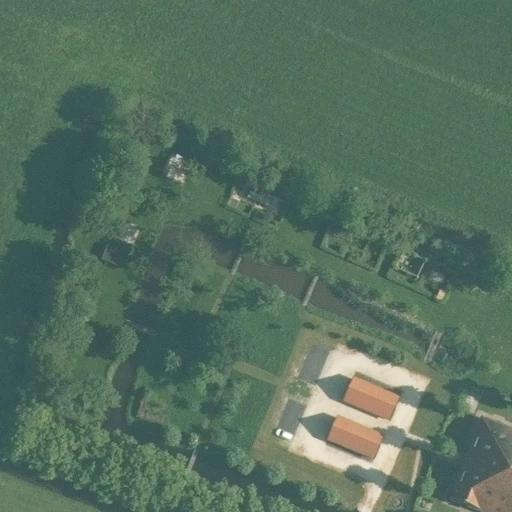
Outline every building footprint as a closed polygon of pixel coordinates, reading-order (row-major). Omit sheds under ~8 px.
[(131,255),(108,245),(102,259),(125,269),(131,255)] [(355,380),(346,402),(355,406),(364,384),(355,380)] [(364,384),(355,406),(364,410),(373,388),(364,384)] [(373,388),(364,410),(373,414),(382,392),(373,388)] [(382,392),(373,414),(382,417),(392,396),(382,392)] [(392,396),(382,417),(392,421),(401,400),(392,396)] [(339,420),(329,440),(339,444),(348,423),(339,419),(339,420)] [(511,511),(511,433),(481,421),(449,502),(474,511),(511,511)] [(348,423),(339,444),(348,448),(357,426),(348,423)] [(357,426),(348,448),(357,452),(366,430),(357,426)] [(366,430),(357,452),(366,456),(375,434),(366,430)] [(375,434),(366,456),(376,460),(385,438),(375,434)]
